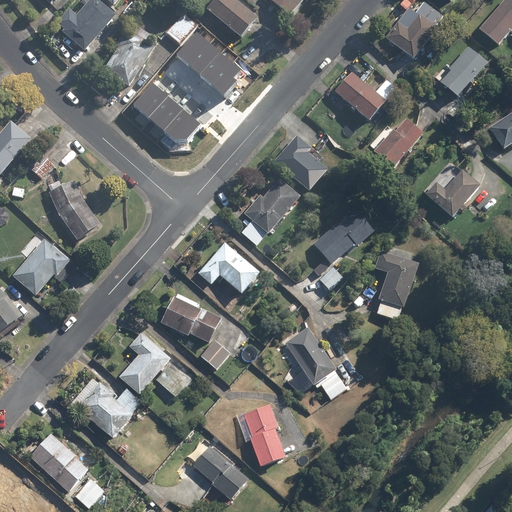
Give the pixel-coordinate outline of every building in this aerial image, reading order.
[(65,33),(89,53),(120,17),(100,0),(94,0),(80,16),(72,10),(60,24),(68,30),(65,33)] [(127,0),(117,13),(127,21),(143,2),(140,0),(127,0)] [(219,0),(210,11),(247,41),(264,20),(239,0),(219,0)] [(275,0),(275,1),(295,18),(310,0),(275,0)] [(511,0),(508,0),(483,30),(504,48),(511,38),(511,0)] [(168,32),(184,46),(201,26),(185,12),(168,32)] [(389,40),(419,62),(442,30),(423,15),(412,31),(401,24),(389,40)] [(107,72),(134,89),(160,48),(130,29),(119,46),(122,48),(107,72)] [(445,84),(463,99),(492,65),(472,48),(453,70),(455,72),(445,84)] [(175,70),(180,74),(161,96),(164,98),(150,114),(170,132),(184,116),(181,114),(222,67),(202,51),(191,63),(186,58),(175,70)] [(408,82),(420,70),(413,63),(400,75),(408,82)] [(241,73),(233,66),(220,81),(228,88),(241,73)] [(339,93),(375,123),(392,104),(390,102),(400,90),(389,81),(379,93),(355,74),(339,93)] [(511,116),(494,129),(509,153),(511,150),(511,116)] [(379,153),(399,171),(429,136),(411,121),(400,133),(397,131),(379,153)] [(0,173),(4,178),(36,142),(15,124),(0,141),(0,173)] [(461,133),(452,140),(462,153),(472,145),(461,133)] [(278,163),(315,195),(333,173),(312,155),(316,150),(300,137),(278,163)] [(31,169),(44,181),(57,166),(44,155),(31,169)] [(429,196),(458,220),(486,188),(467,171),(449,192),(440,184),(429,196)] [(247,215),(272,237),(305,199),(283,181),(266,199),(263,196),(247,215)] [(61,214),(81,243),(104,227),(86,202),(78,184),(52,195),(61,214)] [(13,195),(25,198),(27,191),(15,187),(13,195)] [(319,201),(323,205),(328,199),(324,195),(319,201)] [(317,245),(336,268),(361,246),(363,249),(379,235),(360,213),(343,228),(341,225),(317,245)] [(411,243),(416,246),(420,239),(415,236),(411,243)] [(15,277),(39,298),(58,277),(61,279),(74,264),(48,241),(15,277)] [(223,278),(247,298),(265,276),(228,244),(201,275),(215,287),(223,278)] [(378,315),(401,322),(405,310),(408,311),(423,267),(383,253),(377,270),(391,275),(378,315)] [(323,281),(333,292),(347,280),(336,269),(323,281)] [(0,335),(2,338),(23,322),(8,301),(10,299),(0,286),(0,335)] [(194,336),(213,346),(226,321),(204,310),(203,312),(177,299),(163,325),(193,340),(194,336)] [(324,386),(334,402),(350,391),(340,376),(342,374),(311,329),(288,345),(309,376),(295,386),(303,398),(318,388),(319,389),(324,386)] [(122,379),(144,398),(176,363),(144,335),(132,348),(142,357),(122,379)] [(203,358),(219,372),(233,356),(217,342),(203,358)] [(81,410),(118,442),(138,419),(117,400),(119,398),(103,384),(81,410)] [(152,408),(158,413),(161,409),(155,404),(152,408)] [(254,441),(266,471),(291,461),(280,432),(283,431),(273,407),(247,417),(257,441),(254,441)] [(33,459),(72,495),(93,474),(80,462),(81,460),(55,436),(33,459)] [(120,452),(126,456),(132,448),(126,444),(120,452)] [(215,487),(236,504),(254,483),(213,448),(196,467),(217,485),(215,487)] [(161,474),(170,486),(184,475),(175,464),(161,474)] [(77,498),(91,511),(108,494),(93,480),(77,498)]
